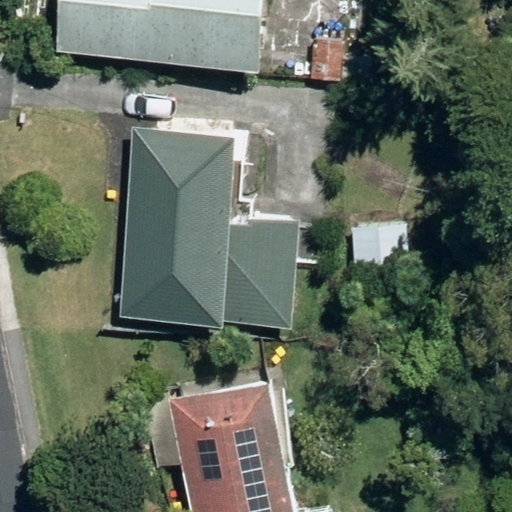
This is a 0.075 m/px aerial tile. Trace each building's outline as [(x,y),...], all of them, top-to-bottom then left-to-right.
[(69,0),(65,48),(271,63),(275,0),(69,0)] [(317,76),(349,78),(351,41),(320,39),(317,76)] [(308,218),(260,216),(247,214),(252,130),(246,130),(143,123),(131,311),(303,322),(308,218)] [(421,260),(418,221),(358,226),(362,266),(421,260)] [(182,399),(205,511),(316,511),(289,376),(182,399)]
